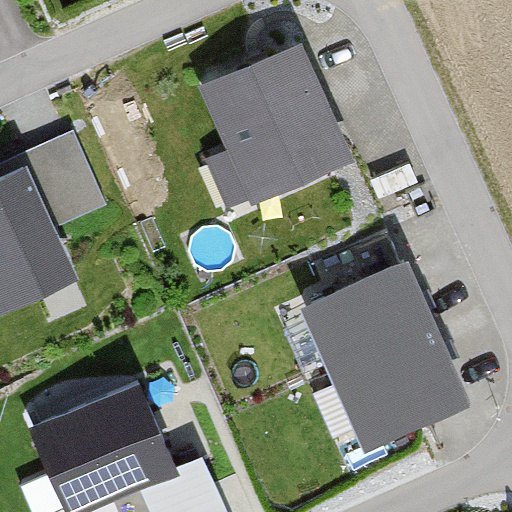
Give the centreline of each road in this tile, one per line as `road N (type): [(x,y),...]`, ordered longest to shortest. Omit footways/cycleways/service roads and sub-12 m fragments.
road 1 (residential): [(374,0),(511,320)]
road 2 (residential): [(197,0),(0,91)]
road 3 (residential): [(511,457),(393,511)]
